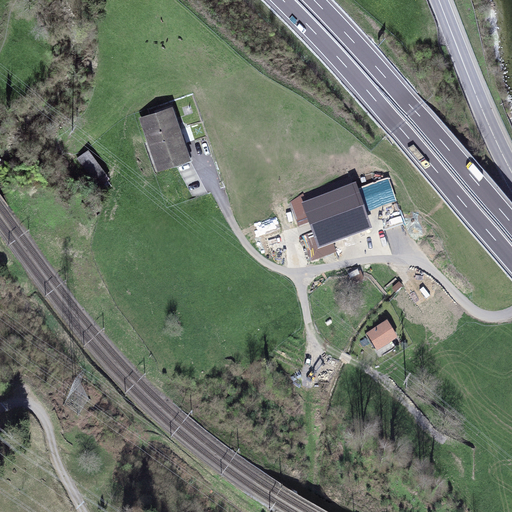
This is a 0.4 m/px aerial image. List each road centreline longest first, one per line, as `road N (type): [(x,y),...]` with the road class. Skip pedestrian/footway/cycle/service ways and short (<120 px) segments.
road 1 (motorway): [(279,0),(511,264)]
road 2 (motorway): [(511,225),(314,0)]
road 3 (primary): [(439,0),(511,172)]
road 4 (track): [(85,511),(32,400),(0,403)]
